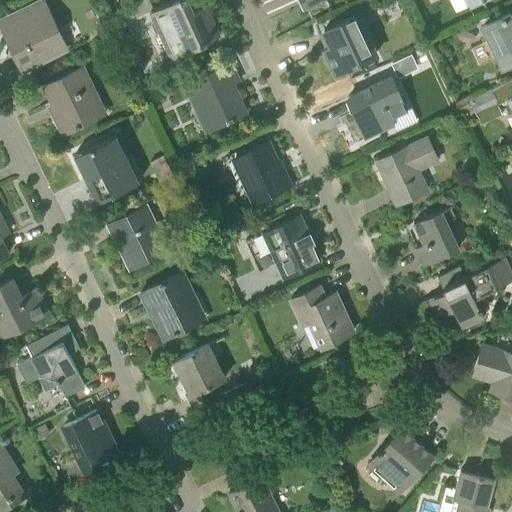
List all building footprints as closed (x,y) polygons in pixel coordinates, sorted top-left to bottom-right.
[(23,68),(66,47),(42,0),(40,0),(8,15),(15,30),(7,34),(23,68)] [(137,16),(153,9),(148,0),(140,0),(131,4),(137,16)] [(194,10),(189,0),(173,0),(151,11),(172,57),(219,36),(205,6),(194,10)] [(502,66),(511,61),(511,17),(510,13),(482,26),(502,66)] [(337,72),(376,54),(357,14),(318,32),(337,72)] [(436,31),(432,21),(425,24),(429,34),(436,31)] [(444,50),(446,56),(453,53),(450,47),(444,50)] [(206,129),(246,111),(233,83),(239,80),(231,62),(185,82),(206,129)] [(63,133),(106,112),(83,66),(45,84),(58,112),(55,114),(63,133)] [(365,135),(392,123),(389,116),(406,109),(391,77),(348,97),(365,135)] [(475,112),(497,101),(491,88),(468,99),(475,112)] [(139,181),(116,134),(74,154),(86,178),(90,177),(101,199),(139,181)] [(435,155),(427,137),(407,146),(407,145),(376,159),(396,202),(427,188),(416,164),(435,155)] [(255,199),(287,185),(267,142),(236,156),(255,199)] [(218,185),(209,161),(185,170),(194,194),(218,185)] [(130,268),(169,249),(147,204),(112,221),(126,250),(122,252),(130,268)] [(424,263),(460,247),(447,220),(456,216),(451,205),(407,224),(424,263)] [(9,231),(0,211),(0,256),(9,252),(1,235),(9,231)] [(283,275),(320,258),(300,214),(263,231),(283,275)] [(507,282),(498,260),(465,274),(460,264),(438,274),(445,290),(431,297),(439,315),(454,309),(462,327),(484,317),(475,297),(507,282)] [(206,317),(184,270),(141,291),(150,310),(154,309),(167,336),(206,317)] [(20,295),(12,277),(0,282),(0,324),(4,334),(49,312),(36,287),(20,295)] [(324,297),(319,285),(291,298),(302,323),(310,319),(322,345),(353,330),(336,291),(324,297)] [(85,386),(57,329),(27,343),(33,355),(18,362),(28,382),(42,375),(57,380),(55,380),(57,385),(59,384),(65,395),(85,386)] [(214,397),(209,385),(225,377),(209,343),(174,360),(190,394),(191,393),(197,405),(214,397)] [(511,394),(511,353),(483,344),(474,373),(494,379),(491,388),(511,394)] [(227,405),(252,393),(247,382),(222,394),(227,405)] [(86,471),(95,467),(119,455),(97,410),(64,426),(86,471)] [(46,422),(35,428),(40,438),(51,433),(46,422)] [(398,491),(432,454),(401,427),(368,464),(398,491)] [(0,510),(25,495),(12,473),(18,469),(2,443),(0,444),(0,510)] [(276,465),(287,459),(283,451),(272,456),(276,465)] [(239,511),(277,511),(260,476),(272,470),(266,457),(236,468),(244,484),(231,490),(240,508),(238,508),(239,511)] [(485,511),(494,478),(461,469),(452,500),(457,501),(453,511),(485,511)]
